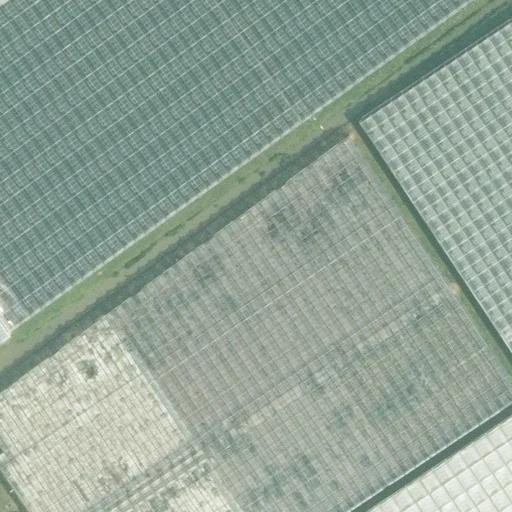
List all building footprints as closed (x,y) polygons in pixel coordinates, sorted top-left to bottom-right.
[(0,0),(0,318),(10,333),(473,0),(0,0)] [(511,20),(360,123),(511,351),(511,20)] [(0,468),(29,511),(346,511),(511,401),(511,381),(349,138),(0,394),(0,445),(4,452),(0,454),(0,468)] [(0,341),(10,334),(8,331),(0,318),(0,341)] [(511,511),(511,415),(365,511),(511,511)]
